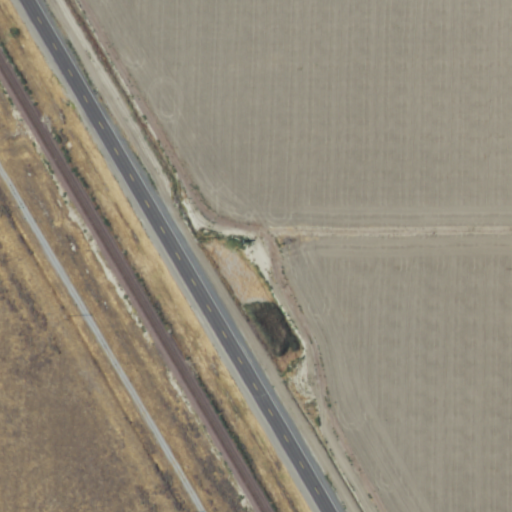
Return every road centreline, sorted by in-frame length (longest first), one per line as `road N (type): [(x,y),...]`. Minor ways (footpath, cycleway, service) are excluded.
road 1 (primary): [(333,511),(30,0)]
road 2 (residential): [(206,511),(0,166)]
road 3 (residential): [(163,224),(511,208)]
